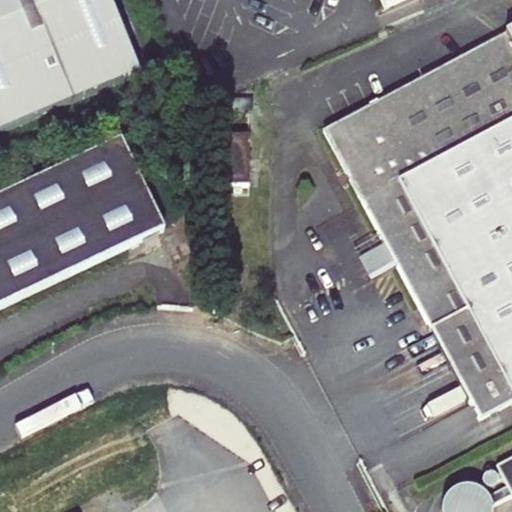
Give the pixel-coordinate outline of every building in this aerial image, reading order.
[(105,0),(0,0),(0,133),(138,75),(105,0)] [(384,0),(388,9),(407,0),(384,0)] [(511,32),(511,0),(496,0),(506,35),(511,32)] [(325,132),(479,422),(511,404),(511,32),(506,35),(325,132)] [(223,106),(223,137),(250,137),(250,106),(223,106)] [(249,187),(250,137),(223,137),(222,187),(249,187)] [(0,311),(159,235),(164,233),(121,142),(0,199),(0,311)] [(511,456),(496,466),(511,495),(511,456)] [(487,511),(464,480),(428,506),(431,511),(487,511)]
